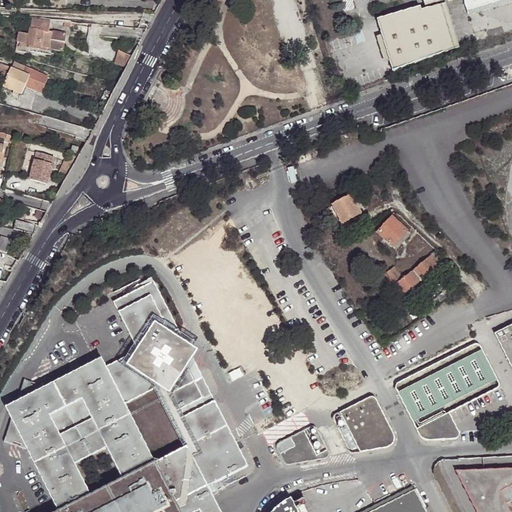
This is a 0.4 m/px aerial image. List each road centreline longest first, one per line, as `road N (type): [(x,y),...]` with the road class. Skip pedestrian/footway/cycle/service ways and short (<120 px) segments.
road 1 (residential): [(166,179),(511,54)]
road 2 (residential): [(172,0),(113,108),(94,167)]
road 3 (residential): [(115,167),(117,139),(187,0)]
